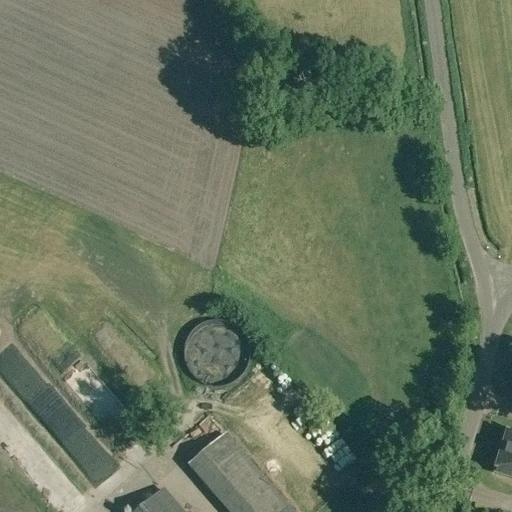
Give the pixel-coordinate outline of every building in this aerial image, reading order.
[(198,344),(200,344),(192,364),(234,381),(254,332),(210,314),(198,344)] [(32,357),(13,373),(95,472),(109,461),(63,405),(68,400),(32,357)] [(103,403),(125,430),(142,415),(120,388),(103,403)] [(511,432),(508,431),(501,454),(511,457),(511,432)] [(291,511),(226,435),(189,466),(228,511),(291,511)] [(511,457),(501,454),(496,472),(511,476),(511,457)] [(180,511),(163,492),(140,511),(180,511)]
